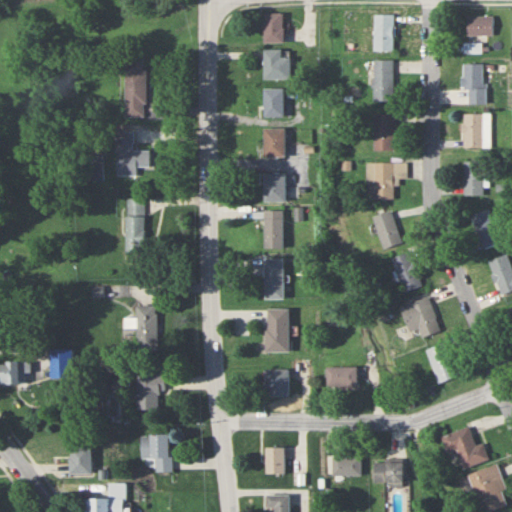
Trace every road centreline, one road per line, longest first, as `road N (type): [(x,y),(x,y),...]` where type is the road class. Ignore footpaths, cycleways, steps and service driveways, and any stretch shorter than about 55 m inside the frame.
road 1 (tertiary): [(212,0),(212,261),(231,511)]
road 2 (residential): [(435,0),(436,169),(444,213),(511,411)]
road 3 (residential): [(224,417),(416,414),(499,377)]
